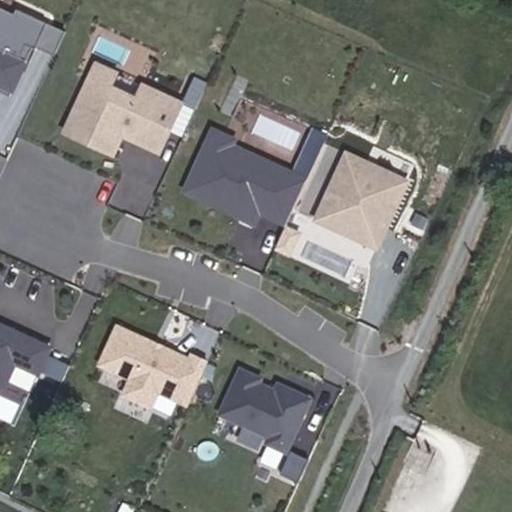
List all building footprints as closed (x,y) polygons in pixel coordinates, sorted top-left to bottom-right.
[(0,84),(15,91),(35,46),(56,56),(67,32),(16,10),(14,15),(0,8),(0,84)] [(119,71),(94,60),(61,135),(115,158),(123,140),(161,156),(185,102),(141,83),(136,96),(113,86),(119,71)] [(325,134),(311,128),(293,170),(235,145),(238,138),(211,127),(183,191),(257,223),(260,216),(285,226),(325,134)] [(408,180),(346,152),(315,219),(378,248),(408,180)] [(53,344),(0,320),(0,383),(5,385),(14,364),(39,375),(53,344)] [(188,356),(118,325),(100,365),(129,378),(122,395),(151,408),(158,391),(188,404),(208,360),(190,352),(188,356)] [(260,376),(239,366),(217,414),(269,438),(266,445),(287,455),(313,398),(278,382),(274,390),(257,382),(260,376)] [(309,460),(294,454),(287,470),(302,477),(309,460)]
